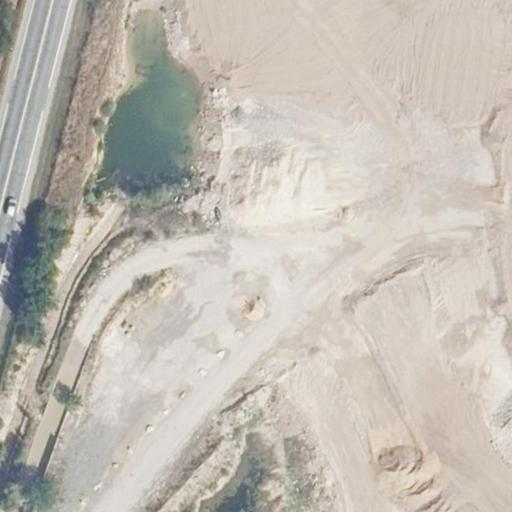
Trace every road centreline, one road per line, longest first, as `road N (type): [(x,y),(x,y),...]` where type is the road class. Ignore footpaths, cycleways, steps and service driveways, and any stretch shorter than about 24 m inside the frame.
road 1 (unknown): [(82,511),(239,344),(399,230),(318,253),(159,267),(114,292),(84,342),(28,511)]
road 2 (primary): [(52,0),(0,210)]
road 3 (unknown): [(399,230),(511,179)]
